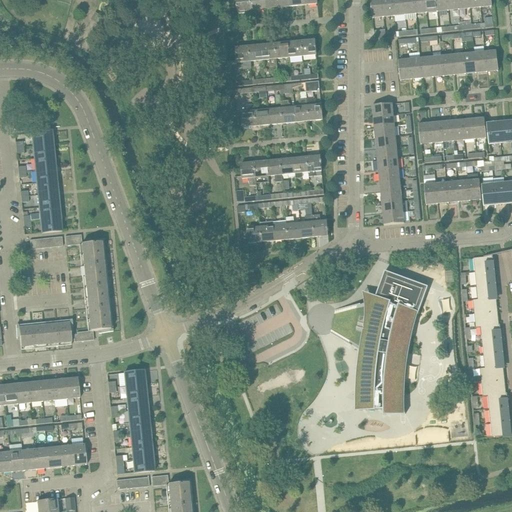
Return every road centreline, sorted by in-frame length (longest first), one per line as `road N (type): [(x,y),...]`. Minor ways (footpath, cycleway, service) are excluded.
road 1 (residential): [(165,334),(82,108),(50,76),(0,69)]
road 2 (residential): [(350,239),(353,0)]
road 3 (residential): [(165,334),(244,304),(350,239)]
road 4 (residential): [(231,511),(165,334)]
road 5 (residential): [(350,239),(376,245),(511,229)]
road 6 (residential): [(12,365),(5,204)]
road 7 (residential): [(96,478),(106,468),(94,356)]
